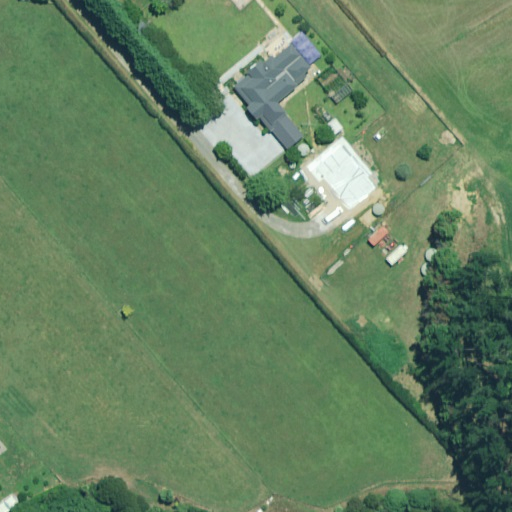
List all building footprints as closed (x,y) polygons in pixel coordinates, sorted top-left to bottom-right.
[(245,72),(248,76),(234,88),(248,105),(245,108),(257,123),(308,81),(304,77),(311,71),(290,45),(275,58),(273,56),(263,65),(259,60),(245,72)] [(351,93),(345,86),(331,97),(337,105),(351,93)] [(302,138),(284,115),(269,127),(287,150),(302,138)] [(352,164),(337,147),(313,167),(328,184),(352,164)] [(312,179),(309,168),(299,172),(302,182),(312,179)] [(382,195),(370,183),(362,191),(373,203),(382,195)] [(388,234),(380,227),(367,241),(374,248),(388,234)] [(9,511),(19,505),(12,496),(0,504),(0,511),(9,511)]
